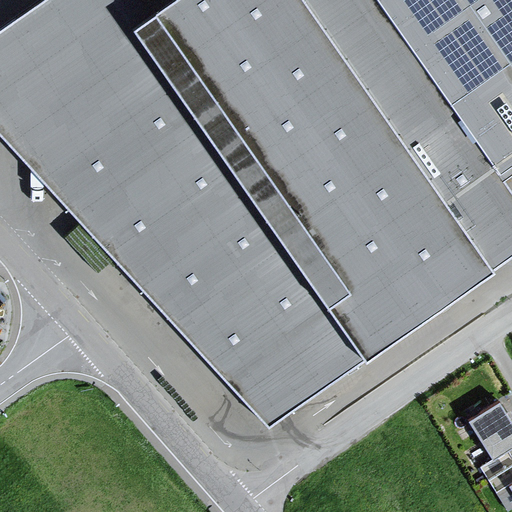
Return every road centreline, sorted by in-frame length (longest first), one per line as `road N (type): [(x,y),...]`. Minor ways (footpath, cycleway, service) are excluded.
road 1 (residential): [(224,505),(511,312)]
road 2 (residential): [(224,505),(71,338)]
road 3 (unknown): [(438,0),(511,106)]
